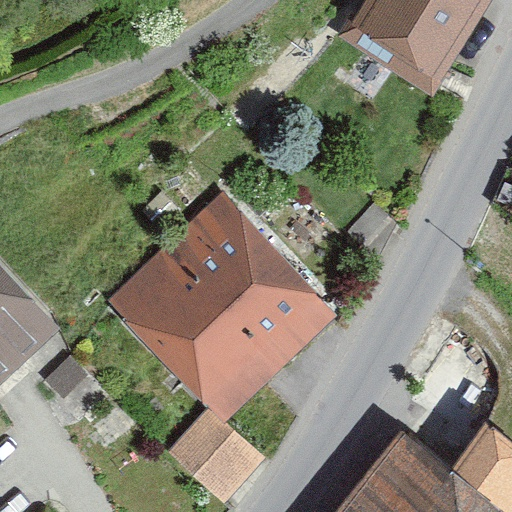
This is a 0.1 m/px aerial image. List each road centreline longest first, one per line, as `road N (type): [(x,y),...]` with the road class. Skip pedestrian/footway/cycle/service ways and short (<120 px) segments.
road 1 (tertiary): [(511,120),(421,307),(275,511)]
road 2 (residential): [(256,0),(188,49),(116,86),(0,123)]
